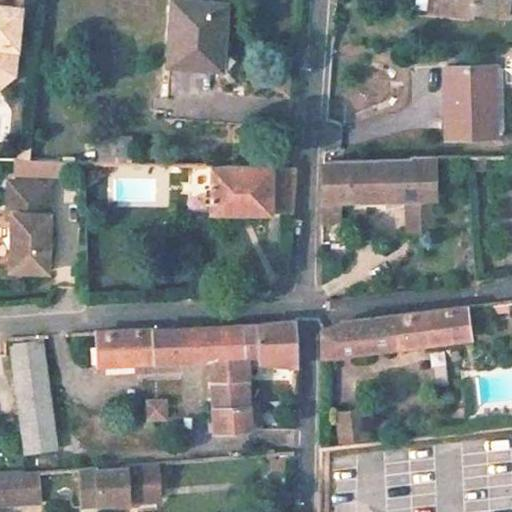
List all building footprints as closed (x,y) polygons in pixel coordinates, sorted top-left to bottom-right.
[(431,0),(430,12),(437,13),(438,0),(431,0)] [(472,10),(507,16),(508,0),(438,0),(437,13),(471,17),(472,10)] [(0,73),(7,68),(9,44),(15,45),(18,3),(0,1),(0,73)] [(138,19),(138,3),(109,3),(109,19),(138,19)] [(221,69),(221,5),(170,4),(170,68),(221,69)] [(0,80),(13,70),(15,45),(9,44),(7,68),(0,73),(0,80)] [(489,64),(441,65),(442,134),(490,133),(489,64)] [(410,159),(322,161),(319,215),(338,214),(338,198),(435,196),(434,155),(410,156),(410,159)] [(293,169),(210,166),(205,211),(289,213),(293,169)] [(41,186),(1,186),(1,219),(6,219),(5,275),(44,276),(44,218),(41,218),(41,186)] [(319,357),(470,337),(466,306),(341,320),(319,329),(319,357)] [(242,355),(294,355),(292,321),(241,325),(242,355)] [(184,359),(210,355),(242,355),(241,325),(118,330),(92,332),(94,363),(113,362),(184,359)] [(40,339),(10,343),(22,454),(52,451),(40,339)] [(242,355),(210,355),(207,370),(208,383),(244,378),(242,355)] [(208,383),(211,430),(247,427),(244,378),(208,383)] [(341,445),(373,441),(369,410),(338,413),(341,445)] [(79,469),(83,511),(119,511),(137,510),(136,500),(158,498),(154,462),(123,465),(123,466),(93,469),(93,468),(79,469)] [(36,471),(0,474),(0,505),(39,502),(36,471)]
